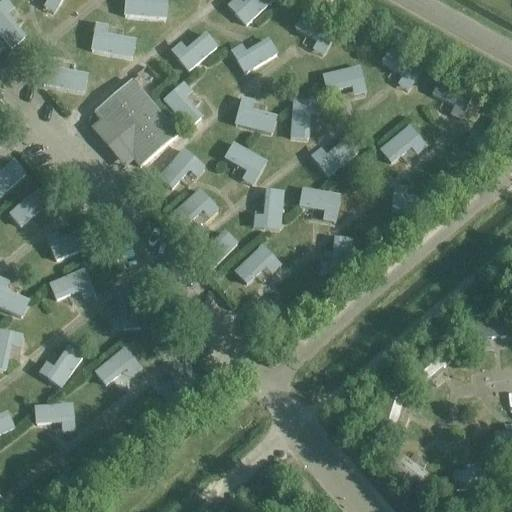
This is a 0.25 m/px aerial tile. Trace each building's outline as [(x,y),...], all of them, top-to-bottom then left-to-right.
[(0,0),(0,40),(10,52),(26,38),(9,18),(18,10),(9,0),(0,0)] [(63,0),(40,0),(35,8),(52,18),(63,0)] [(120,0),(119,20),(165,23),(167,1),(151,0),(120,0)] [(243,31),(277,0),(245,0),(243,1),(242,0),(226,0),(220,6),(243,31)] [(341,33),(302,10),(290,28),(313,42),(307,52),(324,63),(341,33)] [(86,53),(132,61),(136,40),(110,35),(112,23),(92,20),(86,53)] [(186,77),(220,46),(205,30),(185,48),(177,39),(162,53),(186,77)] [(240,80),(280,56),(269,37),(246,51),(240,40),(223,50),(240,80)] [(427,72),(388,46),(376,64),(398,78),(391,89),(408,100),(427,72)] [(39,89),(84,97),(88,75),(62,71),(64,59),(44,56),(39,89)] [(363,63),(317,73),(322,94),(348,88),(351,100),(370,96),(363,63)] [(479,94),(437,75),(428,95),(452,106),(447,117),(465,125),(479,94)] [(157,101),(187,136),(203,121),(186,102),(195,93),(182,79),(157,101)] [(180,138),(132,83),(93,117),(100,124),(91,132),(124,171),(133,163),(140,172),(180,138)] [(230,131),(275,141),(280,120),(254,114),(257,102),(237,98),(230,131)] [(290,100),(287,146),(309,147),(310,121),(323,121),(324,101),(290,100)] [(488,169),(511,130),(511,129),(494,118),(480,141),(469,134),(459,151),(488,169)] [(408,123),(372,152),(386,169),(407,152),(415,162),(430,149),(408,123)] [(326,185),(361,155),(347,138),(327,155),(319,146),(304,159),(326,185)] [(269,163),(229,139),(218,158),(240,172),(234,182),(251,192),(269,163)] [(183,147),(154,183),(170,196),(187,176),(197,184),(209,169),(183,147)] [(0,203),(26,182),(14,167),(0,178),(0,203)] [(197,186),(163,217),(178,233),(197,215),(206,224),(220,211),(197,186)] [(341,193),(295,187),(292,208),(318,212),(317,224),(337,227),(341,193)] [(387,221),(433,226),(435,205),(409,202),(410,189),(391,187),(387,221)] [(281,237),(285,191),(263,189),(261,216),(249,215),(247,234),(281,237)] [(57,216),(38,194),(9,220),(22,234),(41,217),(47,224),(57,216)] [(207,276),(239,244),(224,228),(205,247),(197,238),(183,252),(207,276)] [(44,241),(55,268),(91,254),(84,236),(60,245),(57,236),(44,241)] [(348,286),(353,240),(332,238),(329,264),(317,263),(315,283),(348,286)] [(262,242),(228,273),(243,289),(262,271),(271,280),(285,266),(262,242)] [(96,301),(85,274),(49,290),(56,307),(80,297),(83,306),(96,301)] [(0,284),(0,315),(23,325),(30,307),(7,297),(10,289),(0,284)] [(111,338),(140,334),(136,296),(117,298),(119,323),(110,324),(111,338)] [(250,335),(296,341),(298,319),(272,316),(273,304),(254,301),(250,335)] [(511,342),(511,323),(470,327),(472,345),(511,342)] [(23,341),(0,336),(0,376),(6,377),(11,352),(21,354),(23,341)] [(451,367),(440,352),(410,374),(421,389),(451,367)] [(38,379),(62,395),(84,364),(68,353),(55,371),(54,374),(46,368),(38,379)] [(142,375),(122,354),(93,380),(106,394),(125,377),(131,384),(142,375)] [(165,412),(193,411),(191,372),(172,373),(174,398),(164,399),(165,412)] [(404,403),(388,398),(376,435),(393,440),(404,403)] [(75,438),(73,409),(34,412),(36,431),(61,429),(62,439),(75,438)] [(0,441),(15,435),(7,418),(0,421),(0,441)] [(103,448),(121,470),(151,445),(139,430),(119,447),(113,439),(103,448)] [(511,435),(495,437),(497,457),(511,455),(511,435)] [(431,480),(401,459),(390,475),(420,496),(431,480)] [(51,488),(69,510),(99,485),(87,470),(67,487),(61,479),(51,488)] [(490,474),(453,478),(455,496),(492,492),(490,474)]
